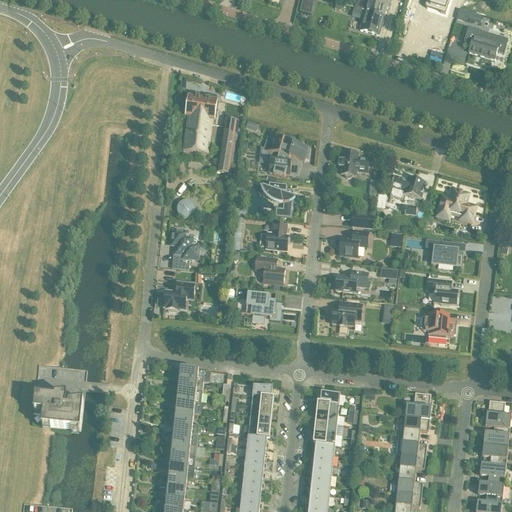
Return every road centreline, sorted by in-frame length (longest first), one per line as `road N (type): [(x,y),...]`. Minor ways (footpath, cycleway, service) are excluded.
road 1 (unclassified): [(511,166),(113,42),(85,40),(56,51)]
road 2 (unclassified): [(511,100),(191,0)]
road 3 (residential): [(299,371),(326,140)]
road 4 (residential): [(469,389),(495,191)]
road 5 (residential): [(469,389),(299,371)]
road 6 (residential): [(299,371),(139,352)]
road 7 (tertiary): [(56,51),(54,113),(0,196)]
road 8 (residential): [(119,511),(139,352)]
road 9 (residential): [(139,352),(154,204)]
road 10 (residential): [(283,511),(299,371)]
road 11 (residential): [(454,511),(469,389)]
